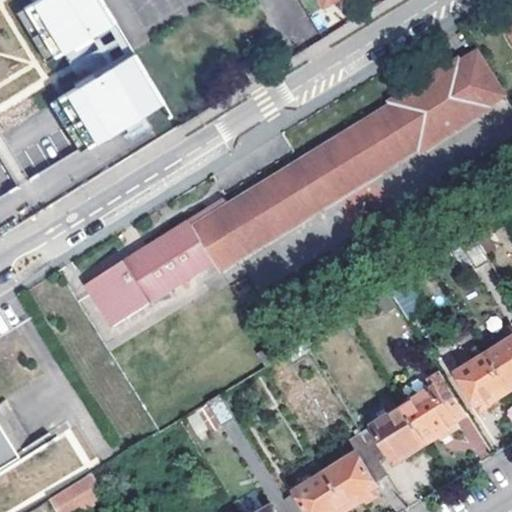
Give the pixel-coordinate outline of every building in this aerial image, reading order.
[(112,19),(100,0),(36,0),(32,3),(23,8),(52,56),(61,51),(94,30),(112,19)] [(94,30),(61,51),(81,83),(114,63),(94,30)] [(229,206),(225,198),(191,220),(215,263),(221,271),(418,147),(422,150),(489,107),(486,105),(504,94),(477,51),(461,61),(457,58),(390,99),(394,103),(229,206)] [(81,83),(57,98),(86,145),(161,99),(132,52),(114,63),(81,83)] [(511,216),(477,238),(489,260),(511,245),(511,216)] [(87,284),(113,327),(215,263),(191,220),(87,284)] [(464,246),(479,269),(491,262),(489,260),(477,238),(464,246)] [(391,290),(411,321),(429,309),(411,278),(391,290)] [(511,341),(492,355),(511,387),(511,341)] [(288,355),(293,362),(312,350),(307,343),(288,355)] [(459,375),(484,412),(511,394),(511,387),(492,355),(459,375)] [(469,415),(444,374),(434,381),(437,388),(405,407),(428,444),(452,429),(453,431),(461,426),(459,421),(469,415)] [(210,402),(224,426),(237,418),(223,395),(210,402)] [(0,398),(0,421),(21,456),(32,449),(0,398)] [(428,444),(405,407),(375,427),(376,429),(365,436),(381,462),(393,455),(395,458),(404,454),(407,458),(428,444)] [(0,469),(21,456),(0,421),(0,469)] [(139,446),(145,456),(184,433),(178,422),(160,434),(139,446)] [(365,436),(364,434),(351,442),(359,454),(377,483),(389,475),(381,462),(365,436)] [(37,449),(53,482),(81,468),(65,435),(37,449)] [(377,483),(359,454),(329,473),(352,509),(365,501),(368,505),(377,498),(371,490),(378,485),(377,483)] [(287,499),(295,511),(347,511),(352,509),(329,473),(287,499)] [(58,509),(59,511),(84,511),(108,497),(94,474),(52,500),(58,509)] [(33,511),(53,511),(58,509),(52,500),(33,511)]
